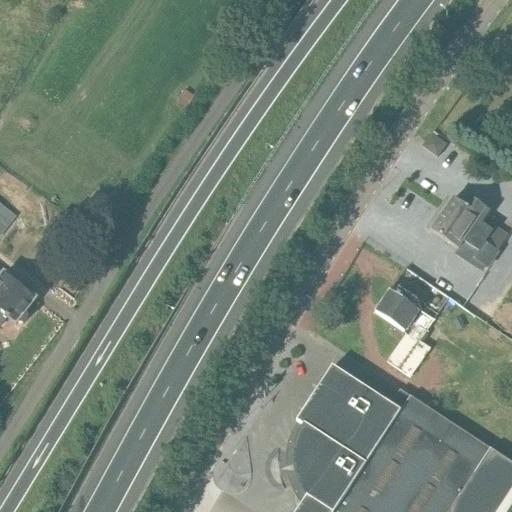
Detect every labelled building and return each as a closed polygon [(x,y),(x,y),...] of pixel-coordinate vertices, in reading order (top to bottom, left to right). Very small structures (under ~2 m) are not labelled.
[(438,159),(447,146),(432,135),(423,148),(438,159)] [(470,211),(453,200),(431,233),(472,261),(473,259),(488,269),(498,253),(497,252),(508,236),(495,229),(485,222),(490,214),(486,211),(486,210),(475,204),(470,211)] [(448,302),(405,271),(390,293),(376,314),(406,336),(387,363),(410,379),(430,351),(420,343),(433,323),(448,302)] [(2,275),(0,272),(0,327),(6,319),(15,326),(17,324),(23,325),(28,319),(25,314),(35,300),(5,276),(6,275),(3,272),(2,275)] [(400,415),(358,387),(334,371),(300,423),(306,426),(301,441),(299,456),(299,472),(303,486),(310,500),(302,511),(511,511),(511,464),(411,399),(400,415)]
